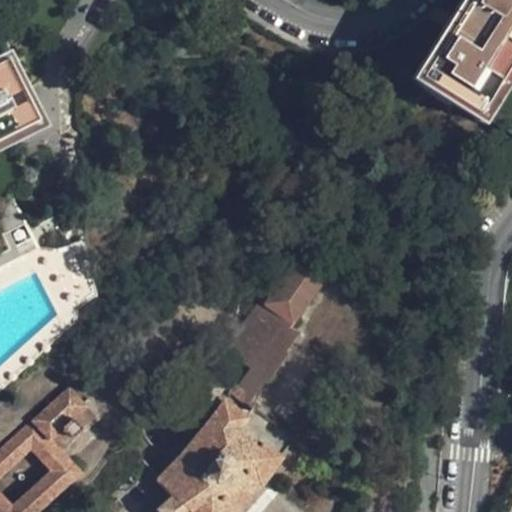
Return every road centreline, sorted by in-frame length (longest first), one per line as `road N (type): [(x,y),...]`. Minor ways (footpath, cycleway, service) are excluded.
road 1 (residential): [(511,229),(488,275),(460,511)]
road 2 (residential): [(283,0),(323,22),(366,24),(396,0)]
